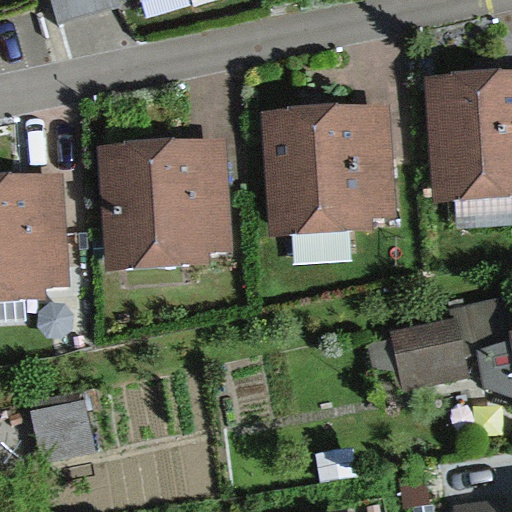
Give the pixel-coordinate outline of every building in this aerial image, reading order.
[(119,0),(54,0),(62,25),(121,7),(119,0)] [(511,80),(427,86),(435,206),(511,200),(511,80)] [(389,111),(263,118),(270,239),(373,233),(372,220),(395,219),(389,111)] [(228,144),(99,151),(105,274),(207,269),(206,257),(234,256),(228,144)] [(61,173),(0,178),(0,306),(50,302),(49,291),(71,290),(61,173)] [(455,322),(391,337),(405,397),(469,383),(455,322)] [(511,336),(511,337),(511,339),(511,349),(478,355),(484,392),(511,402),(511,336)] [(83,404),(31,417),(44,467),(96,455),(83,404)] [(358,450),(316,458),(321,483),(363,475),(358,450)] [(511,511),(511,502),(458,508),(458,511),(511,511)]
